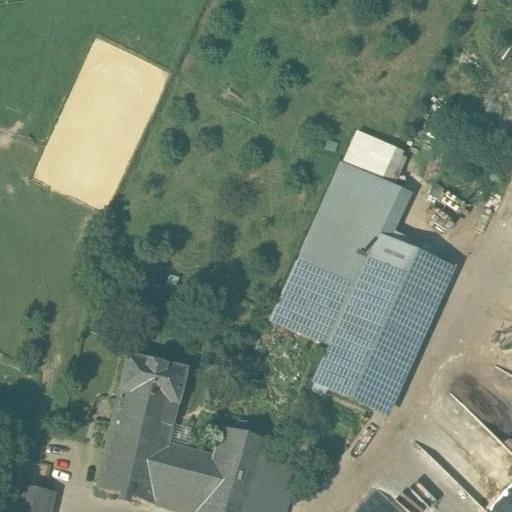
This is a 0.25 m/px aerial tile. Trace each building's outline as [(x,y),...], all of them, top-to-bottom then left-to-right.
[(330,349),(314,385),(387,418),(453,271),(383,240),(405,193),(342,165),(271,322),(330,349)] [(185,371),(127,357),(119,391),(177,405),(185,371)] [(177,405),(119,391),(97,490),(152,506),(160,472),(167,445),(177,405)] [(511,511),(511,452),(455,399),(391,467),(389,501),(401,511),(511,511)] [(270,443),(220,429),(212,457),(204,484),(196,511),(250,511),(268,453),(270,443)] [(212,457),(167,445),(160,472),(204,484),(212,457)] [(285,511),(300,463),(268,453),(250,511),(285,511)] [(49,511),(54,494),(8,484),(1,511),(49,511)]
